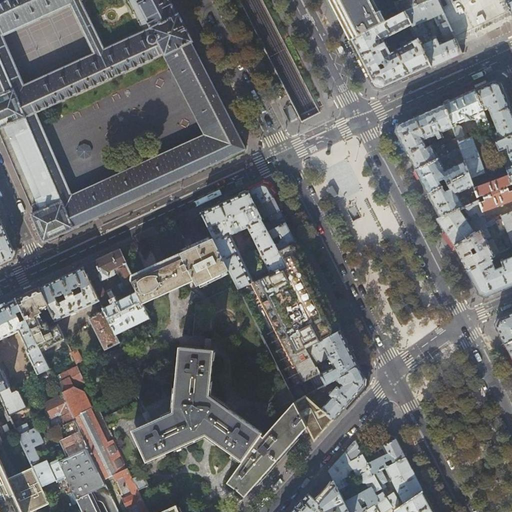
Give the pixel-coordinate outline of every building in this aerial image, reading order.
[(177,15),(169,0),(6,0),(0,3),(0,135),(34,213),(32,214),(43,239),(46,240),(246,149),(192,42),(193,42),(193,41),(179,14),(177,15)] [(329,0),(335,11),(350,40),(387,22),(381,11),(379,12),(372,0),(404,0),(410,10),(431,0),(329,0)] [(447,22),(441,8),(436,0),(431,0),(410,10),(406,12),(415,31),(418,39),(421,45),(433,40),(433,38),(436,37),(435,35),(429,38),(422,22),(434,17),(440,25),(441,25),(447,22)] [(436,0),(441,8),(454,2),(452,0),(436,0)] [(406,12),(387,22),(350,40),(374,87),(381,90),(406,79),(431,67),(421,45),(418,39),(407,45),(405,41),(400,44),(401,47),(390,53),(384,39),(409,26),(412,32),(415,31),(406,12)] [(447,22),(441,25),(440,29),(444,39),(440,40),(442,45),(440,46),(436,37),(433,38),(433,40),(421,45),(431,67),(446,61),(462,54),(457,43),(447,22)] [(475,89),(486,116),(491,115),(497,131),(493,133),(496,142),(511,135),(511,107),(502,83),(495,80),(488,83),(475,89)] [(454,99),(475,89),(473,87),(453,96),(454,99)] [(486,116),(475,89),(454,99),(453,99),(444,103),(457,138),(458,142),(465,140),(463,136),(464,136),(461,127),(458,126),(457,126),(455,123),(465,119),(466,121),(475,118),(480,128),(482,127),(483,131),(490,128),(486,116)] [(425,112),(414,117),(427,139),(429,143),(432,142),(440,145),(457,138),(444,103),(425,112)] [(399,120),(401,123),(414,117),(412,114),(399,120)] [(414,117),(401,123),(399,124),(396,131),(397,132),(404,146),(406,150),(416,170),(438,159),(433,147),(434,146),(434,145),(432,144),(430,145),(430,146),(427,147),(426,144),(429,143),(427,139),(414,117)] [(404,146),(397,132),(391,134),(398,148),(404,146)] [(511,135),(496,142),(500,151),(507,148),(509,153),(511,161),(511,164),(508,166),(506,163),(507,162),(505,158),(503,158),(505,163),(506,167),(509,175),(510,176),(511,174),(511,135)] [(472,137),(465,140),(458,142),(459,143),(460,147),(470,173),(472,178),(486,173),(472,137)] [(460,147),(455,150),(452,151),(458,163),(446,170),(442,163),(449,159),(446,155),(438,159),(416,170),(422,181),(429,194),(470,173),(460,147)] [(474,186),(472,178),(470,173),(429,194),(434,205),(436,208),(441,217),(480,201),(478,197),(478,195),(462,202),(458,194),(474,186)] [(511,184),(511,181),(510,176),(509,175),(475,187),(478,195),(478,197),(484,196),(485,201),(480,203),(484,212),(511,201),(511,190),(510,191),(508,186),(511,184)] [(325,186),(328,197),(340,194),(337,183),(325,186)] [(277,195),(272,184),(267,186),(270,192),(273,197),(277,195)] [(262,185),(261,185),(249,191),(248,191),(256,205),(273,198),(273,197),(270,192),(267,186),(262,185)] [(256,205),(248,191),(238,196),(226,201),(214,207),(202,212),(214,238),(230,270),(237,285),(239,288),(253,282),(254,281),(232,235),(248,227),(271,274),(287,266),(278,250),(268,231),(262,219),(262,218),(256,205)] [(284,208),(278,196),(273,198),(280,210),(284,208)] [(273,198),(256,205),(262,218),(262,219),(268,231),(286,223),(280,210),(273,198)] [(484,212),(480,203),(480,201),(441,217),(437,219),(445,232),(454,245),(487,228),(489,226),(488,222),(484,212)] [(511,212),(501,216),(509,234),(502,236),(506,245),(508,249),(511,247),(511,246),(511,212)] [(0,215),(0,264),(2,264),(12,259),(13,259),(16,252),(0,216),(0,215)] [(290,231),(286,223),(268,231),(278,250),(296,242),(290,231)] [(487,228),(454,245),(461,258),(468,271),(491,258),(500,253),(508,249),(506,245),(498,249),(492,238),(488,241),(487,239),(491,236),(487,228)] [(199,245),(183,252),(196,279),(199,286),(230,270),(214,238),(199,245)] [(253,282),(305,382),(311,379),(317,389),(326,385),(320,373),(317,368),(307,348),(341,330),(334,316),(296,242),(278,250),(287,266),(271,274),(254,281),(253,282)] [(103,258),(83,267),(99,300),(101,302),(102,305),(110,302),(100,282),(110,277),(110,278),(116,275),(116,273),(119,272),(124,283),(131,279),(133,275),(121,250),(103,258)] [(141,271),(133,275),(131,279),(124,283),(119,285),(120,289),(124,287),(133,282),(137,292),(143,302),(143,304),(174,290),(196,279),(183,252),(176,255),(175,256),(161,262),(141,271)] [(495,269),(491,258),(468,271),(475,285),(479,293),(487,296),(505,288),(511,285),(511,256),(501,262),(502,264),(498,266),(499,267),(495,269)] [(63,276),(40,287),(49,307),(56,320),(99,300),(83,267),(63,276)] [(28,293),(16,298),(41,350),(65,339),(58,325),(51,328),(48,322),(45,323),(41,314),(43,312),(43,310),(49,307),(40,287),(28,293)] [(138,305),(143,302),(137,292),(123,299),(118,301),(103,308),(104,309),(105,311),(108,318),(114,316),(116,321),(111,323),(116,334),(150,318),(145,307),(140,310),(138,305)] [(0,395),(23,445),(36,472),(42,486),(66,476),(59,462),(58,462),(50,465),(48,460),(37,464),(34,458),(36,458),(33,452),(36,451),(32,442),(42,438),(36,423),(25,428),(22,421),(31,417),(16,385),(12,388),(0,363),(0,340),(20,332),(29,350),(27,351),(42,382),(56,381),(54,377),(41,350),(16,298),(0,305),(0,395)] [(111,323),(108,318),(105,311),(90,317),(105,349),(120,342),(116,334),(111,323)] [(511,312),(498,318),(496,325),(498,330),(505,344),(511,340),(511,312)] [(350,348),(341,330),(307,348),(317,368),(326,364),(324,360),(326,359),(328,362),(331,361),(334,366),(320,373),(326,385),(328,383),(360,367),(350,348)] [(243,460),(262,434),(264,431),(211,394),(214,350),(180,346),(174,410),(133,430),(147,461),(161,455),(182,445),(207,434),(215,440),(236,455),(243,460)] [(70,351),(76,363),(82,360),(76,348),(70,351)] [(370,375),(365,364),(360,367),(363,372),(365,378),(370,375)] [(54,377),(56,381),(63,395),(89,448),(104,479),(112,475),(113,477),(128,469),(103,418),(90,391),(85,393),(84,392),(74,387),(86,382),(78,366),(54,377)] [(363,372),(360,367),(328,383),(333,387),(338,381),(342,384),(340,387),(337,385),(330,394),(332,396),(322,408),(313,400),(317,395),(313,391),(294,402),(307,427),(314,442),(326,428),(348,403),(365,385),(365,378),(363,372)] [(61,441),(68,457),(89,448),(63,395),(45,404),(47,409),(43,410),(52,431),(64,425),(70,437),(61,441)] [(264,436),(262,434),(243,460),(227,481),(237,489),(245,497),(260,480),(291,445),(307,427),(294,402),(264,436)] [(384,445),(396,439),(396,437),(377,431),(376,432),(384,445)] [(398,441),(396,439),(384,445),(388,453),(372,461),(371,457),(366,459),(367,461),(374,473),(381,469),(384,468),(406,457),(398,441)] [(354,467),(367,461),(366,459),(364,457),(360,449),(355,440),(341,457),(329,470),(334,480),(340,491),(346,488),(345,486),(352,482),(354,480),(349,470),(354,467)] [(104,479),(89,448),(68,457),(59,462),(66,476),(73,492),(77,500),(90,494),(94,491),(107,485),(104,479)] [(406,457),(384,468),(386,473),(388,472),(404,501),(405,503),(423,491),(421,486),(406,457)] [(44,511),(52,509),(36,472),(11,484),(0,461),(0,511),(44,511)] [(374,473),(367,461),(354,467),(362,481),(365,483),(366,482),(369,488),(379,483),(374,473)] [(128,469),(113,477),(115,481),(117,480),(127,499),(123,501),(127,509),(131,508),(132,511),(149,511),(138,490),(133,479),(128,469)] [(381,469),(374,473),(379,483),(384,492),(385,495),(387,498),(374,506),(378,511),(383,511),(399,502),(398,499),(394,491),(393,492),(392,490),(388,491),(384,483),(387,481),(381,469)] [(146,473),(133,479),(138,490),(151,484),(146,473)] [(349,511),(344,501),(340,491),(334,480),(320,495),(316,499),(318,501),(317,502),(320,504),(323,511),(349,511)] [(378,495),(384,492),(379,483),(369,488),(344,501),(349,511),(364,511),(374,506),(387,498),(385,495),(380,498),(378,495)] [(434,511),(432,507),(423,491),(405,503),(395,510),(396,511),(408,511),(410,511),(415,510),(414,511),(434,511)] [(323,511),(320,504),(317,502),(318,501),(316,499),(309,493),(291,511),(323,511)] [(98,511),(90,494),(77,500),(82,511),(98,511)]
